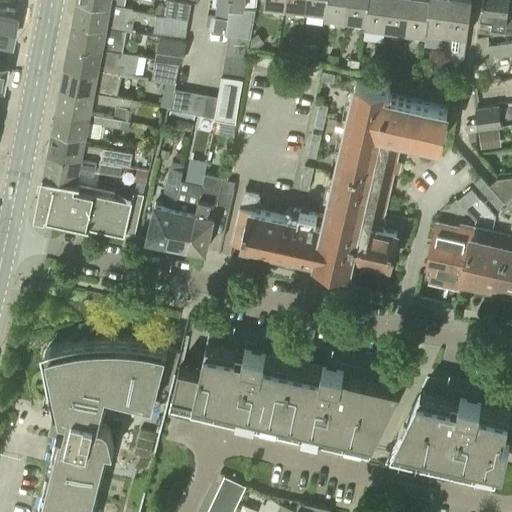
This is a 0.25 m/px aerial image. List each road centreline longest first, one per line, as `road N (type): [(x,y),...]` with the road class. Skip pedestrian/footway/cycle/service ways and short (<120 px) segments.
road 1 (residential): [(511,353),(6,250)]
road 2 (tertiary): [(14,211),(52,0)]
